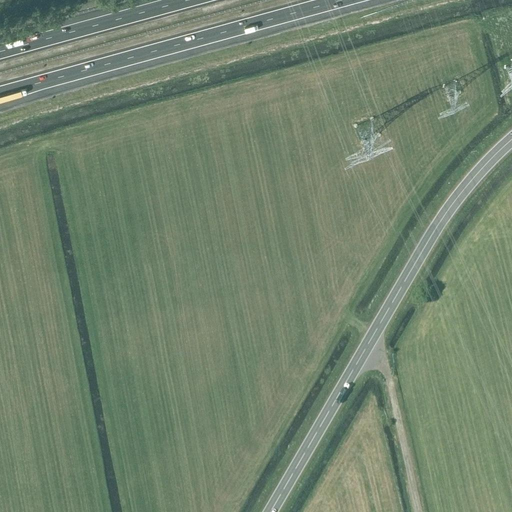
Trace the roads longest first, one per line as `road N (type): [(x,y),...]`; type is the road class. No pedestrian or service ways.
road 1 (secondary): [(270,511),(443,216),(511,138)]
road 2 (motorway): [(0,94),(344,0)]
road 3 (motorway): [(188,0),(0,51)]
road 4 (track): [(418,511),(387,378),(363,351)]
